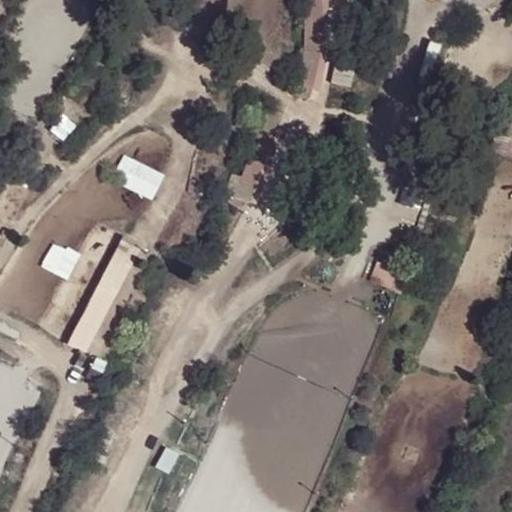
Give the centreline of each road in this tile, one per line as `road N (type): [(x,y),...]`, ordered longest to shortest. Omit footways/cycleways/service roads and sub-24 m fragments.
road 1 (track): [(330,0),(330,75),(268,204),(198,307),(104,511)]
road 2 (track): [(0,254),(32,203),(137,122),(175,80),(176,0)]
road 3 (track): [(18,511),(75,387),(75,367),(0,332)]
road 4 (track): [(0,134),(22,110),(69,0)]
